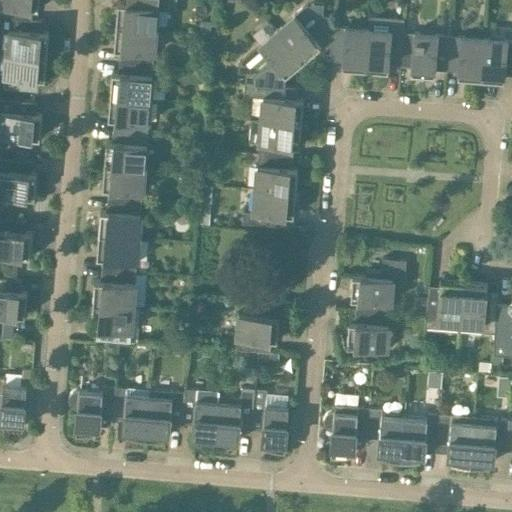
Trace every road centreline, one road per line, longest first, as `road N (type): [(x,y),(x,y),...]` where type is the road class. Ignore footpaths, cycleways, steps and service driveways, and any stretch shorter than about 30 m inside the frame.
road 1 (residential): [(303,482),(325,263),(343,200),(354,93),(368,84),(500,101),(501,239)]
road 2 (residential): [(79,0),(48,461)]
road 3 (residential): [(303,482),(48,461)]
road 4 (residential): [(511,498),(303,482)]
